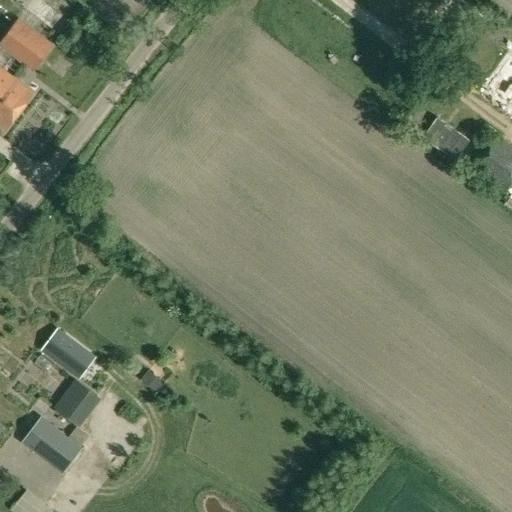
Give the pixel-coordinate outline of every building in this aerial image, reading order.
[(43,0),(39,0),(34,8),(56,24),(63,14),(43,0)] [(0,42),(0,45),(33,70),(52,45),(19,18),(0,42)] [(511,41),(511,42),(489,72),(511,89),(511,92),(502,105),(511,112),(511,41)] [(0,125),(6,130),(33,93),(0,67),(0,125)] [(469,141),(437,118),(423,137),(455,160),(469,141)] [(473,167),(505,191),(511,181),(511,146),(496,135),(473,167)] [(45,352),(80,379),(96,356),(60,329),(45,352)] [(164,384),(148,370),(141,379),(157,393),(164,384)] [(81,407),(94,385),(81,378),(69,400),(81,407)] [(69,437),(42,414),(20,442),(62,474),(82,448),(80,446),(87,436),(77,427),(69,437)]
